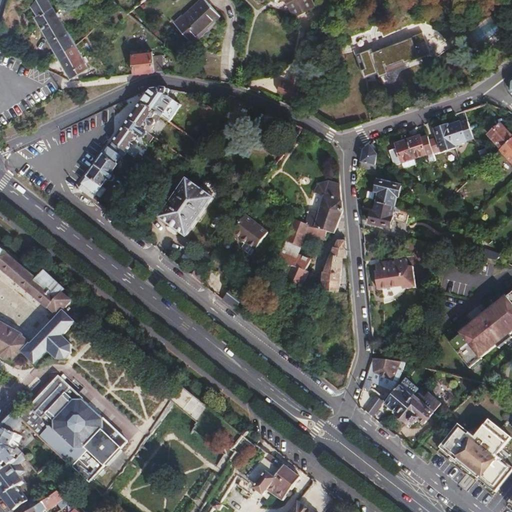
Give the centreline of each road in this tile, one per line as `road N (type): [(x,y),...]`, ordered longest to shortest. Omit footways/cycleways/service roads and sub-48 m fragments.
road 1 (secondary): [(328,438),(0,182)]
road 2 (residential): [(345,142),(239,94),(149,80),(0,153)]
road 3 (residential): [(345,142),(364,351),(347,411),(328,438)]
road 4 (residential): [(492,81),(345,142)]
road 5 (secondary): [(429,511),(328,438)]
